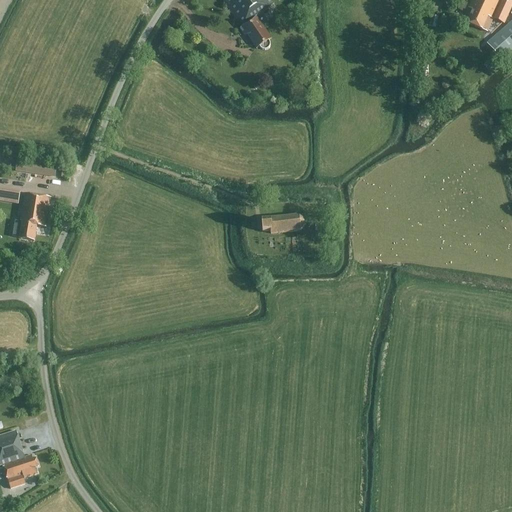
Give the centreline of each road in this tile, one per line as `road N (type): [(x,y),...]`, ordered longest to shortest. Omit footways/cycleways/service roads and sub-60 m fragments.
road 1 (unclassified): [(37,292),(118,86),(169,0)]
road 2 (unclassified): [(97,511),(52,422),(37,292)]
